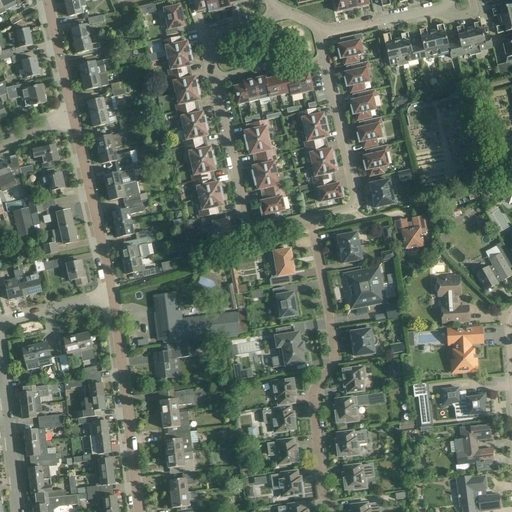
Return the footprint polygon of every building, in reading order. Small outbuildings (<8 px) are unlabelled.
[(0,0),(5,11),(17,6),(14,0),(0,0)] [(71,0),(65,2),(69,17),(82,14),(81,13),(80,8),(82,7),(84,7),(82,0),(71,0)] [(209,13),(206,0),(188,0),(190,5),(196,4),(198,12),(208,10),(209,13)] [(220,10),(217,0),(206,0),(209,13),(220,10)] [(217,0),(220,10),(230,7),(228,0),(217,0)] [(348,10),(345,0),(333,0),(337,13),(348,10)] [(345,0),(348,10),(358,8),(356,0),(345,0)] [(498,21),(511,18),(511,0),(509,0),(506,1),(507,7),(492,10),(493,17),(499,16),(500,21),(498,21)] [(156,12),(154,4),(139,8),(141,16),(156,12)] [(180,9),(179,7),(165,10),(169,29),(165,30),(167,36),(178,34),(177,28),(184,26),(181,15),(182,15),(180,9)] [(20,14),(9,20),(13,25),(15,24),(23,19),(20,14)] [(89,25),(104,22),(102,16),(88,19),(89,25)] [(511,18),(498,21),(498,22),(501,21),(502,26),(496,27),(497,34),(511,30),(511,18)] [(493,49),(490,36),(484,37),(480,22),(473,24),(475,30),(470,31),(470,29),(469,29),(475,55),(481,54),(481,51),(493,49)] [(457,57),(454,44),(448,46),(444,25),(436,26),(438,32),(433,33),(432,31),(438,58),(444,56),(444,54),(449,53),(451,58),(457,57)] [(74,41),(89,38),(87,26),(71,29),(74,41)] [(475,55),(469,29),(469,31),(465,32),(463,26),(456,28),(460,43),(454,44),(457,57),(469,54),(470,56),(475,55)] [(16,32),(8,33),(8,35),(10,41),(18,39),(20,48),(33,45),(29,29),(16,32)] [(438,58),(432,31),(432,34),(428,35),(426,29),(419,31),(423,46),(417,47),(420,60),(432,57),(433,59),(438,58)] [(420,60),(417,47),(411,48),(408,33),(401,35),(402,41),(397,42),(397,40),(403,66),(408,65),(408,62),(420,60)] [(403,66),(397,40),(396,40),(397,42),(392,43),(390,34),(383,35),(390,67),(397,65),(397,67),(403,66)] [(340,51),(338,51),(340,60),(343,59),(344,65),(359,62),(357,56),(363,54),(360,41),(363,40),(361,35),(344,39),(345,44),(338,46),(340,51)] [(74,41),(77,54),(100,49),(99,44),(91,45),(89,38),(74,41)] [(168,59),(191,54),(190,47),(188,47),(187,42),(181,44),(179,38),(161,42),(163,48),(166,48),(168,59)] [(511,69),(511,64),(511,63),(511,42),(500,46),(505,64),(497,66),(499,76),(511,73),(511,69)] [(117,45),(103,48),(104,54),(116,52),(119,51),(117,45)] [(11,49),(0,52),(0,58),(0,61),(12,58),(13,57),(11,49)] [(105,61),(117,58),(116,52),(104,54),(105,61)] [(13,57),(12,58),(13,65),(21,63),(25,79),(30,78),(39,75),(36,59),(26,61),(25,54),(24,54),(13,57)] [(157,61),(156,54),(149,55),(150,63),(157,61)] [(169,77),(187,73),(186,67),(193,66),(192,61),(193,61),(191,54),(168,59),(171,70),(168,70),(169,77)] [(106,73),(105,73),(104,66),(103,61),(80,66),(82,79),(106,73)] [(351,93),(365,90),(363,84),(370,82),(367,69),(369,69),(368,62),(350,66),(352,72),(345,74),(346,78),(345,79),(347,88),(349,87),(351,93)] [(108,86),(107,81),(106,73),(82,79),(85,91),(108,86)] [(176,94),(199,89),(197,82),(196,82),(195,77),(188,79),(187,73),(169,77),(171,84),(174,83),(176,94)] [(302,94),(313,91),(309,74),(298,76),(302,94)] [(291,96),(287,76),(276,78),(280,96),(290,93),(291,96)] [(302,94),(298,76),(288,79),(287,76),(291,96),(302,94)] [(265,78),(254,80),(259,101),(260,100),(269,98),(270,98),(265,78)] [(280,96),(276,78),(266,81),(265,78),(270,98),(280,96)] [(248,103),(259,101),(254,80),(244,83),(248,103)] [(5,81),(0,83),(0,98),(2,104),(9,101),(7,94),(6,88),(5,81)] [(123,82),(111,85),(112,91),(124,88),(123,82)] [(238,105),(248,103),(244,83),(244,86),(234,88),(238,105)] [(42,86),(29,89),(21,90),(20,86),(6,88),(7,94),(9,101),(21,98),(22,102),(25,102),(26,108),(46,103),(42,86)] [(114,97),(126,95),(125,93),(124,88),(112,91),(114,97)] [(494,92),(499,112),(511,108),(511,98),(509,88),(494,92)] [(177,112),(195,108),(193,102),(200,101),(199,96),(200,96),(199,89),(176,94),(178,105),(176,106),(177,112)] [(357,121),(371,118),(370,112),(376,110),(373,97),(376,97),(374,90),(357,94),(358,100),(351,101),(352,106),(351,107),(353,115),(356,115),(357,121)] [(111,98),(88,103),(91,115),(114,110),(117,110),(115,102),(112,103),(111,98)] [(403,98),(393,100),(395,107),(405,104),(403,98)] [(184,129),(207,124),(205,117),(204,117),(203,113),(196,114),(195,108),(177,112),(179,119),(181,118),(184,129)] [(305,131),(327,125),(326,118),(325,119),(324,114),(317,116),(315,109),(298,113),(299,120),(302,120),(305,131)] [(114,110),(91,115),(93,128),(117,123),(115,118),(116,118),(114,110)] [(120,128),(136,125),(134,118),(119,122),(120,128)] [(364,149),(378,146),(376,139),(382,138),(379,125),(382,124),(380,118),(363,122),(364,128),(357,129),(359,134),(357,134),(359,143),(362,143),(364,149)] [(246,144),(269,139),(267,128),(269,127),(268,120),(267,121),(250,124),(251,131),(245,132),(246,137),(244,137),(246,144)] [(185,147),(202,143),(201,138),(208,136),(207,131),(208,131),(207,124),(184,129),(186,140),(184,141),(185,147)] [(122,134),(137,131),(136,125),(120,128),(122,134)] [(306,149),(323,145),(322,139),(329,137),(328,133),(329,133),(327,125),(305,131),(307,142),(304,142),(306,149)] [(122,147),(121,140),(120,135),(96,140),(99,152),(122,147)] [(166,138),(159,140),(161,147),(168,145),(166,138)] [(258,160),(276,156),(274,149),(271,150),(269,139),(246,144),(247,151),(249,151),(250,156),(256,154),(258,160)] [(192,164),(214,159),(213,152),(211,152),(210,148),(204,149),(202,143),(185,147),(187,154),(189,153),(192,164)] [(313,166),(336,161),(334,153),(333,154),(332,149),(325,151),(323,145),(306,149),(307,155),(310,155),(313,166)] [(47,164),(58,161),(55,146),(44,149),(33,151),(35,158),(42,157),(44,164),(47,163),(47,164)] [(387,149),(387,146),(369,150),(371,156),(364,157),(365,162),(364,162),(366,171),(368,171),(370,177),(384,174),(382,167),(388,166),(386,153),(388,152),(387,149)] [(116,156),(114,149),(122,147),(99,152),(102,165),(115,162),(116,168),(132,164),(130,153),(116,156)] [(253,179),(277,174),(274,163),(277,162),(276,156),(258,160),(259,166),(252,167),(253,172),(252,172),(253,179)] [(193,182),(210,179),(209,173),(216,171),(215,167),(216,166),(214,159),(192,164),(194,175),(191,176),(193,182)] [(314,184),(332,180),(330,174),(337,173),(336,168),(337,168),(336,161),(313,166),(315,177),(312,177),(314,184)] [(19,167),(12,168),(9,169),(6,162),(0,164),(0,187),(1,191),(23,182),(21,178),(22,177),(21,176),(22,176),(20,169),(19,167)] [(132,164),(116,168),(117,174),(104,176),(107,189),(136,183),(132,164)] [(22,176),(34,174),(32,166),(20,169),(22,176)] [(51,191),(65,188),(61,174),(54,175),(53,170),(41,172),(43,179),(39,180),(41,187),(50,185),(51,191)] [(411,178),(410,170),(398,172),(400,181),(411,178)] [(265,195),(283,191),(282,185),(279,185),(277,174),(253,179),(255,187),(256,186),(257,191),(264,189),(265,195)] [(200,199),(222,194),(220,187),(219,188),(218,183),(211,184),(210,179),(193,182),(194,189),(197,188),(200,199)] [(321,203),(341,198),(344,198),(342,189),(341,189),(340,184),(333,186),(332,180),(314,184),(315,190),(318,190),(321,203)] [(395,187),(391,188),(389,181),(370,185),(372,194),(371,194),(373,200),(375,208),(394,204),(393,197),(397,196),(395,187)] [(136,183),(107,189),(110,201),(123,199),(124,204),(148,199),(147,194),(139,196),(136,183)] [(262,216),(265,216),(285,211),(282,198),(285,198),(283,191),(265,195),(267,201),(260,203),(261,207),(260,207),(262,216)] [(511,191),(503,197),(505,200),(511,196),(511,197),(511,191)] [(40,194),(27,197),(29,205),(42,202),(40,194)] [(202,211),(198,211),(199,218),(218,214),(217,208),(221,207),(224,206),(223,202),(224,201),(222,194),(200,199),(202,211)] [(126,210),(113,213),(116,226),(131,222),(130,215),(143,212),(142,207),(141,203),(149,201),(148,199),(124,204),(126,210)] [(43,209),(42,202),(29,205),(34,227),(40,225),(38,214),(46,212),(47,216),(49,216),(51,223),(59,221),(60,229),(52,231),(52,232),(73,226),(70,211),(57,214),(55,206),(43,209)] [(28,208),(13,212),(19,238),(35,234),(28,208)] [(228,220),(218,222),(218,223),(217,216),(201,220),(202,226),(212,224),(217,243),(233,240),(228,220)] [(396,235),(403,233),(403,237),(400,242),(405,245),(406,250),(410,249),(415,252),(419,247),(423,247),(421,233),(427,232),(424,217),(412,219),(413,224),(407,225),(405,219),(394,222),(396,235)] [(175,227),(184,225),(182,219),(173,221),(175,227)] [(116,226),(118,238),(134,235),(131,222),(116,226)] [(56,247),(77,242),(73,226),(52,232),(53,238),(51,239),(52,243),(42,246),(45,256),(57,253),(56,247)] [(385,240),(390,240),(393,239),(391,227),(383,229),(385,240)] [(148,231),(136,234),(137,240),(149,238),(149,237),(148,231)] [(337,237),(335,237),(336,244),(338,244),(339,244),(338,244),(339,251),(360,247),(357,232),(337,236),(337,237)] [(124,263),(141,259),(150,256),(147,244),(154,243),(153,236),(149,237),(149,238),(137,240),(138,246),(121,250),(124,263)] [(511,276),(511,273),(509,269),(511,267),(511,262),(502,243),(496,246),(500,254),(490,260),(493,266),(489,268),(488,267),(477,274),(486,291),(497,284),(495,279),(499,277),(502,282),(511,276)] [(343,264),(362,261),(360,247),(339,251),(340,256),(341,255),(341,256),(339,256),(340,263),(342,263),(343,264)] [(273,278),(270,280),(271,286),(291,283),(289,275),(294,274),(290,250),(289,251),(288,250),(283,250),(283,252),(275,253),(276,260),(270,261),(273,278)] [(394,250),(381,253),(383,262),(396,259),(394,250)] [(437,250),(432,255),(438,261),(443,256),(437,250)] [(194,253),(195,256),(196,259),(206,257),(205,254),(204,251),(194,253)] [(143,266),(141,259),(124,263),(127,275),(140,272),(139,268),(143,267),(143,266)] [(41,260),(34,262),(37,272),(37,273),(44,271),(43,264),(42,264),(41,260)] [(43,264),(44,271),(55,269),(55,268),(53,261),(43,264)] [(67,265),(70,281),(75,280),(76,286),(87,284),(86,277),(85,277),(81,262),(67,265)] [(42,293),(37,272),(34,273),(35,275),(29,276),(29,274),(27,275),(26,273),(24,273),(22,265),(18,266),(25,297),(42,293)] [(15,279),(4,282),(5,286),(9,301),(25,297),(18,266),(19,270),(13,272),(15,279)] [(146,271),(142,272),(143,278),(156,275),(155,275),(154,268),(146,270),(146,271)] [(376,272),(348,277),(354,306),(382,300),(376,272)] [(387,276),(389,285),(397,283),(395,274),(387,276)] [(442,323),(459,322),(469,321),(468,307),(458,308),(457,295),(460,295),(459,277),(446,278),(446,279),(437,280),(437,284),(436,284),(434,286),(435,291),(436,293),(437,293),(437,298),(442,298),(442,307),(441,307),(442,323)] [(232,284),(226,285),(229,296),(235,295),(232,284)] [(238,286),(234,287),(235,295),(249,292),(247,284),(238,286)] [(285,295),(284,288),(272,290),(274,297),(277,297),(279,308),(276,309),(278,319),(298,316),(294,293),(285,295)] [(253,300),(263,298),(261,289),(250,292),(253,300)] [(226,338),(240,337),(237,316),(237,314),(181,321),(180,310),(177,310),(175,294),(159,296),(161,313),(155,314),(158,341),(164,340),(164,344),(175,343),(175,344),(205,341),(226,338)] [(399,304),(385,307),(388,320),(402,317),(399,304)] [(244,315),(237,316),(240,337),(243,336),(246,335),(248,335),(244,315)] [(370,330),(367,330),(366,325),(357,326),(358,332),(351,333),(353,342),(352,342),(353,348),(354,348),(355,357),(374,354),(373,346),(375,346),(377,344),(378,342),(378,340),(376,338),(374,337),(372,337),(370,330)] [(304,353),(303,343),(302,344),(300,345),(299,334),(295,334),(293,326),(275,329),(277,337),(276,338),(277,348),(279,348),(280,357),(271,359),(273,368),(286,366),(304,363),(302,352),(303,352),(304,353)] [(451,374),(467,373),(477,372),(476,360),(474,360),(473,351),(471,351),(470,344),(483,343),(482,329),(447,331),(447,347),(454,346),(454,350),(452,350),(452,357),(454,357),(454,360),(450,360),(451,374)] [(80,352),(83,362),(95,359),(89,334),(76,337),(80,352)] [(65,346),(62,347),(64,354),(67,353),(67,355),(80,352),(76,337),(64,340),(65,346)] [(162,353),(155,354),(158,380),(158,381),(174,379),(174,377),(172,359),(196,357),(195,350),(206,349),(205,341),(175,344),(174,344),(162,346),(162,353)] [(404,343),(391,346),(392,354),(405,352),(404,343)] [(59,357),(51,359),(47,344),(34,347),(40,369),(40,368),(54,364),(56,374),(63,373),(59,357)] [(32,370),(40,369),(34,347),(22,349),(26,365),(28,372),(33,371),(32,370)] [(63,373),(69,371),(65,355),(59,357),(63,373)] [(86,380),(101,378),(101,372),(97,372),(96,367),(97,367),(87,369),(84,369),(86,380)] [(365,379),(363,368),(343,371),(344,383),(347,383),(348,393),(363,391),(363,384),(364,384),(363,379),(365,379)] [(85,399),(104,397),(101,378),(86,380),(64,383),(65,391),(71,391),(71,389),(84,387),(85,399)] [(293,380),(273,383),(274,394),(276,394),(277,399),(278,399),(279,405),(294,403),(293,397),(293,396),(295,396),(295,393),(293,380)] [(221,383),(222,394),(232,393),(230,382),(221,383)] [(31,387),(20,388),(23,388),(23,394),(20,394),(22,407),(41,404),(39,392),(48,391),(47,385),(31,387)] [(442,396),(440,396),(442,407),(452,406),(453,407),(455,409),(456,409),(466,408),(467,416),(478,415),(486,414),(484,402),(484,398),(486,398),(485,394),(477,395),(477,397),(466,398),(466,395),(460,395),(460,393),(459,393),(458,388),(441,390),(442,396)] [(173,400),(160,402),(162,415),(178,413),(177,406),(193,405),(193,404),(191,390),(174,393),(172,393),(173,400)] [(433,431),(429,395),(416,397),(419,428),(420,428),(421,432),(433,431)] [(100,411),(105,410),(104,397),(85,399),(87,412),(77,413),(77,414),(76,414),(77,419),(78,419),(91,418),(101,416),(100,411)] [(338,411),(335,411),(337,424),(358,421),(356,410),(354,410),(354,406),(356,405),(355,398),(336,401),(338,411)] [(36,418),(35,414),(42,413),(41,404),(22,407),(23,420),(36,418)] [(264,412),(263,412),(264,424),(272,423),(274,433),(286,431),(296,430),(294,418),(293,414),(291,415),(290,408),(280,409),(272,410),(272,408),(263,409),(264,412)] [(189,432),(188,420),(189,420),(188,412),(178,413),(162,415),(163,429),(177,428),(177,434),(189,432)] [(38,418),(39,424),(62,421),(61,415),(38,418)] [(107,422),(94,423),(92,423),(91,418),(78,419),(79,425),(88,424),(90,437),(96,436),(108,435),(107,422)] [(39,424),(39,430),(63,428),(62,421),(39,424)] [(413,429),(413,422),(399,424),(400,431),(413,429)] [(454,442),(450,443),(451,453),(456,452),(456,454),(458,465),(476,463),(477,472),(493,470),(492,461),(493,461),(492,449),(480,451),(478,451),(477,441),(491,439),(490,425),(471,428),(471,427),(461,429),(462,439),(454,440),(454,442)] [(256,428),(248,429),(250,443),(258,442),(256,428)] [(25,432),(26,444),(46,442),(45,429),(25,432)] [(166,455),(192,452),(191,444),(198,443),(197,431),(189,432),(177,434),(178,440),(165,441),(166,455)] [(353,434),(353,432),(338,434),(339,445),(337,445),(338,457),(359,455),(358,444),(366,443),(365,432),(353,434)] [(111,453),(108,435),(96,436),(90,437),(92,455),(96,455),(111,453)] [(278,443),(268,445),(270,456),(277,455),(278,465),(299,462),(297,450),(296,447),(294,447),(293,440),(278,442),(278,443)] [(46,442),(26,444),(28,457),(30,457),(32,457),(33,463),(59,459),(59,460),(61,459),(61,454),(56,454),(48,455),(46,442)] [(194,472),(193,460),(192,452),(166,455),(168,469),(181,468),(181,474),(194,472)] [(99,461),(97,461),(96,455),(92,455),(82,456),(83,463),(93,461),(94,475),(100,474),(113,472),(111,459),(99,461)] [(31,469),(29,469),(30,482),(51,480),(49,467),(57,466),(57,464),(59,464),(59,460),(59,459),(33,463),(33,469),(31,469)] [(360,467),(360,466),(345,468),(346,478),(344,478),(346,491),(366,488),(365,478),(374,477),(372,465),(360,467)] [(100,486),(100,487),(114,485),(113,472),(100,474),(94,475),(96,487),(100,486)] [(171,495),(187,493),(187,486),(196,485),(194,472),(181,474),(182,480),(169,481),(171,495)] [(282,498),(303,495),(300,480),(298,480),(297,472),(282,474),(282,476),(272,477),(274,490),(281,489),(282,498)] [(267,484),(266,477),(254,479),(255,486),(267,484)] [(479,511),(481,511),(500,510),(498,495),(485,497),(484,490),(487,490),(485,477),(471,479),(471,477),(456,479),(460,507),(462,506),(463,511),(475,511),(476,511),(479,511)] [(51,480),(30,482),(31,486),(32,495),(36,494),(37,501),(43,500),(67,497),(66,492),(64,491),(60,491),(52,492),(51,480)] [(397,481),(398,490),(405,489),(404,480),(397,481)] [(77,496),(100,493),(100,487),(100,486),(96,487),(77,489),(78,495),(77,495),(77,496)] [(253,497),(252,488),(244,489),(246,498),(253,497)] [(187,493),(171,495),(172,509),(176,509),(186,508),(186,511),(198,511),(198,500),(197,492),(187,493)] [(100,493),(87,495),(88,499),(88,500),(97,499),(99,511),(117,510),(116,497),(114,497),(101,499),(100,493)] [(59,507),(78,505),(77,496),(77,495),(67,497),(43,500),(44,505),(33,507),(33,511),(53,511),(54,511),(59,507)]
